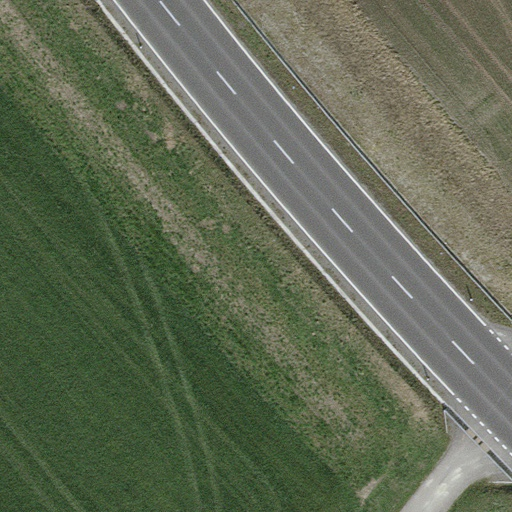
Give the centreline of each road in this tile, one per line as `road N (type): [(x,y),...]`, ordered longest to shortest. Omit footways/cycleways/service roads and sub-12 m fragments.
road 1 (secondary): [(511,407),(160,0)]
road 2 (track): [(511,400),(422,511)]
